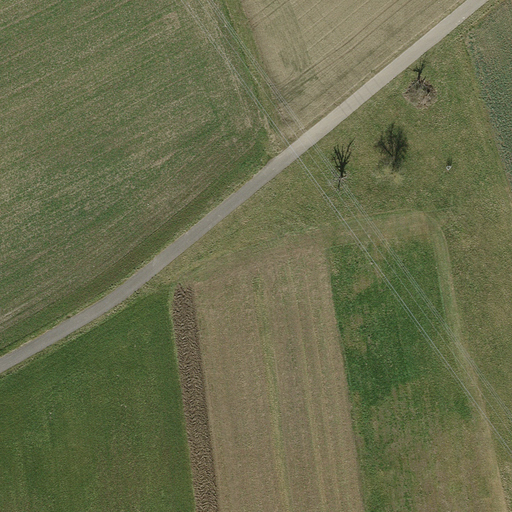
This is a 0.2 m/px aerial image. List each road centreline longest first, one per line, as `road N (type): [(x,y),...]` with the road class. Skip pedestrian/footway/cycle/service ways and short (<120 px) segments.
road 1 (track): [(0,366),(131,291),(484,0)]
road 2 (track): [(225,0),(282,167)]
